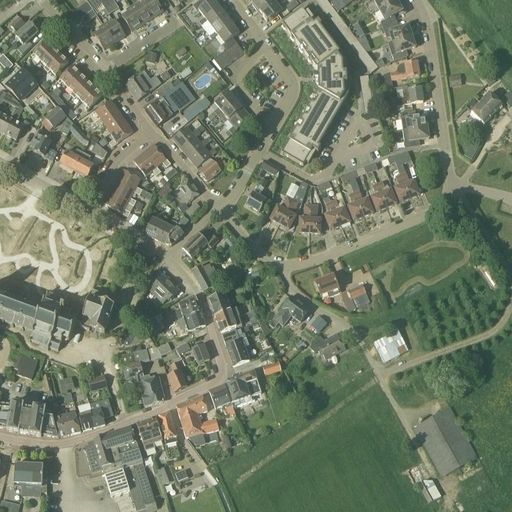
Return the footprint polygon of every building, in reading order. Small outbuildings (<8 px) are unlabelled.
[(85,0),(87,3),(74,13),(76,16),(80,20),(81,19),(82,20),(97,8),(97,7),(101,4),(102,5),(106,1),(107,0),(85,0)] [(112,0),(107,0),(106,1),(114,13),(119,10),(112,0)] [(143,3),(153,19),(163,13),(161,9),(165,5),(161,0),(146,0),(147,0),(143,3)] [(206,19),(220,8),(213,0),(211,0),(207,4),(204,0),(201,0),(193,6),(197,11),(199,10),(205,19),(206,19)] [(260,13),(274,3),(272,0),(257,0),(253,4),(254,5),(252,6),(256,12),(258,10),(260,13)] [(340,0),(332,0),(330,2),(338,13),(346,7),(340,0)] [(379,11),(397,2),(396,0),(367,0),(370,3),(374,1),(379,11)] [(108,16),(114,13),(106,1),(102,5),(108,16)] [(289,14),(299,6),(295,1),(285,8),(289,14)] [(383,29),(395,23),(392,18),(402,12),(397,2),(379,11),(385,21),(381,24),(383,29)] [(143,26),(153,19),(143,3),(137,7),(136,5),(131,8),(143,26)] [(274,3),(260,13),(267,23),(278,15),(282,13),(274,3)] [(97,8),(82,20),(86,25),(97,16),(96,16),(101,13),(97,8)] [(132,33),(143,26),(131,8),(126,11),(127,13),(122,17),(132,33)] [(212,28),(226,17),(220,8),(206,19),(205,19),(200,23),(202,27),(208,22),(212,28)] [(316,89),(319,91),(310,106),(302,120),(301,121),(291,138),(282,155),(303,167),(306,163),(308,165),(310,161),(313,157),(316,152),(318,154),(321,149),(318,147),(325,136),(334,120),(343,106),(344,105),(344,103),(348,97),(348,91),(348,89),(347,80),(347,72),(347,71),(346,63),(340,55),(332,44),(330,41),(328,40),(328,38),(323,32),(320,28),(322,26),(318,21),(316,23),(314,21),(308,12),(305,14),(302,10),(282,25),(292,37),(300,49),(309,61),(318,72),(315,75),(314,77),(313,78),(313,79),(313,82),(314,86),(316,89)] [(219,36),(233,25),(226,17),(212,28),(216,33),(210,37),(213,40),(218,36),(219,36)] [(16,33),(25,24),(19,18),(10,27),(16,33)] [(103,26),(115,44),(125,37),(115,21),(109,25),(108,23),(103,26)] [(393,44),(412,38),(408,26),(397,30),(395,23),(383,29),(387,39),(391,39),(393,43),(393,44)] [(22,55),(32,46),(28,42),(37,33),(30,25),(16,37),(23,45),(17,50),(22,55)] [(227,51),(231,48),(237,43),(233,39),(239,34),(233,25),(219,36),(225,45),(223,46),(227,51)] [(419,25),(410,27),(412,36),(421,34),(419,25)] [(104,51),(115,44),(103,26),(98,30),(99,32),(94,35),(104,51)] [(393,44),(393,43),(388,45),(394,62),(406,58),(404,52),(416,49),(412,38),(393,44)] [(41,62),(54,49),(46,42),(31,57),(34,59),(36,57),(41,62)] [(231,48),(239,58),(245,54),(237,43),(231,48)] [(233,62),(239,58),(231,48),(227,51),(225,52),(233,62)] [(46,71),(61,56),(54,49),(41,62),(46,67),(44,69),(46,71)] [(228,67),(233,62),(225,52),(220,56),(228,67)] [(155,62),(157,55),(148,53),(146,60),(155,62)] [(3,56),(0,58),(0,63),(8,71),(13,66),(3,56)] [(61,56),(46,71),(49,74),(51,71),(56,76),(69,63),(61,56)] [(222,71),(228,67),(220,56),(214,60),(222,71)] [(376,66),(378,69),(384,67),(381,60),(374,64),(376,66)] [(386,89),(393,88),(392,81),(408,79),(420,77),(417,63),(402,65),(399,67),(397,69),(397,72),(397,74),(391,74),(391,75),(384,76),(386,89)] [(30,74),(33,70),(36,67),(32,64),(29,66),(29,65),(25,69),(30,74)] [(209,72),(213,69),(209,64),(204,67),(209,72)] [(68,88),(80,75),(73,68),(58,83),(61,85),(63,83),(68,88)] [(184,78),(192,72),(189,68),(181,74),(184,78)] [(33,70),(30,74),(35,79),(38,75),(33,70)] [(20,101),(37,85),(23,71),(6,87),(20,101)] [(164,83),(171,78),(167,71),(160,76),(164,83)] [(151,81),(144,72),(125,85),(137,102),(162,85),(156,77),(151,81)] [(73,97),(88,82),(80,75),(68,88),(73,93),(71,95),(73,97)] [(378,83),(376,76),(369,78),(371,85),(378,83)] [(450,88),(460,87),(459,77),(449,79),(450,88)] [(489,87),(496,82),(492,77),(486,82),(489,87)] [(172,85),(175,89),(181,84),(179,81),(172,85)] [(83,102),(95,89),(88,82),(73,97),(75,100),(78,97),(83,102)] [(46,91),(50,87),(45,83),(41,86),(46,91)] [(162,99),(175,89),(172,85),(170,83),(157,93),(162,99)] [(154,101),(143,109),(145,111),(152,120),(154,123),(157,127),(166,120),(172,116),(168,110),(174,105),(180,112),(195,101),(181,84),(175,89),(162,99),(156,103),(154,101)] [(397,107),(411,105),(423,103),(423,101),(424,100),(424,97),(422,97),(421,88),(403,91),(404,99),(396,100),(397,107)] [(95,89),(83,102),(88,107),(85,109),(88,112),(103,96),(95,89)] [(0,116),(1,115),(0,114),(0,109),(4,102),(19,110),(21,106),(9,94),(7,95),(1,92),(0,93),(0,116)] [(59,98),(58,98),(54,92),(50,96),(55,101),(59,98)] [(65,105),(68,103),(65,100),(63,102),(61,100),(66,94),(64,92),(58,98),(59,98),(55,101),(62,109),(65,105)] [(218,117),(236,101),(228,92),(214,104),(219,109),(208,118),(211,121),(217,116),(218,117)] [(510,108),(511,106),(511,94),(510,92),(502,99),(510,108)] [(480,104),(493,116),(502,106),(489,94),(481,104),(480,104)] [(480,104),(481,104),(474,98),(466,108),(472,113),(472,114),(485,126),(493,116),(480,104)] [(208,102),(206,100),(200,104),(184,117),(188,123),(204,110),(205,111),(211,106),(208,102)] [(103,123),(120,112),(112,101),(96,112),(101,119),(95,123),(93,125),(95,129),(98,127),(98,128),(104,124),(103,123)] [(229,122),(244,110),(236,101),(218,117),(220,120),(225,115),(229,120),(228,121),(229,122)] [(72,112),(65,105),(62,109),(68,116),(72,112)] [(54,129),(63,120),(66,117),(58,108),(45,120),(46,120),(42,124),(49,132),(53,128),(54,129)] [(16,118),(19,113),(19,112),(13,109),(10,115),(16,118)] [(72,112),(68,116),(73,122),(81,115),(75,109),(72,112)] [(244,110),(229,122),(234,127),(229,131),(229,132),(226,134),(229,138),(238,131),(237,131),(251,118),(244,110)] [(110,133),(127,122),(120,112),(103,123),(104,124),(108,130),(99,136),(102,140),(105,137),(105,138),(111,134),(110,133)] [(407,131),(427,128),(426,117),(414,118),(413,112),(400,114),(401,120),(406,120),(407,131)] [(13,122),(13,121),(1,115),(0,116),(0,132),(6,135),(13,122)] [(68,137),(74,125),(68,119),(60,133),(68,137)] [(13,122),(6,135),(17,141),(23,130),(25,132),(29,124),(24,121),(22,126),(13,121),(13,122)] [(110,133),(111,134),(115,140),(109,144),(112,149),(114,148),(118,144),(134,133),(127,122),(110,133)] [(189,127),(192,133),(197,130),(193,124),(189,127)] [(195,138),(196,138),(201,134),(197,130),(193,134),(187,128),(172,140),(181,150),(195,138)] [(427,128),(407,131),(409,143),(404,143),(405,144),(399,145),(400,150),(405,149),(418,148),(417,141),(429,140),(427,128)] [(53,162),(58,153),(49,149),(52,143),(44,138),(46,134),(40,130),(31,147),(36,150),(35,153),(53,162)] [(87,148),(91,140),(86,138),(82,145),(87,148)] [(201,144),(196,138),(195,138),(181,150),(189,160),(203,147),(204,148),(209,144),(209,143),(212,141),(209,138),(206,140),(201,144)] [(103,140),(98,143),(102,149),(107,146),(103,140)] [(156,169),(157,168),(163,164),(166,168),(170,164),(166,159),(165,159),(153,145),(143,153),(156,169)] [(209,154),(204,148),(203,147),(189,160),(197,169),(211,157),(212,158),(217,154),(217,153),(220,151),(218,149),(215,151),(214,149),(209,154)] [(26,155),(35,162),(40,157),(30,149),(26,155)] [(74,171),(80,160),(83,155),(76,152),(74,156),(67,152),(60,164),(74,171)] [(161,173),(157,168),(156,169),(143,153),(133,161),(146,177),(153,172),(157,177),(161,173)] [(408,154),(393,158),(395,164),(400,176),(401,176),(406,174),(403,166),(411,163),(408,154)] [(80,160),(74,171),(88,179),(94,167),(80,160)] [(227,166),(223,161),(216,166),(212,161),(204,167),(205,169),(201,173),(208,182),(221,172),(220,171),(227,166)] [(274,178),(279,170),(265,162),(260,171),(274,178)] [(366,175),(373,173),(371,167),(364,169),(366,175)] [(178,176),(174,170),(165,177),(169,183),(178,176)] [(135,192),(134,193),(140,196),(143,191),(137,188),(141,181),(123,171),(120,176),(121,176),(118,182),(118,183),(135,192)] [(350,182),(349,182),(351,187),(356,185),(354,180),(358,179),(356,172),(347,176),(350,182)] [(401,176),(410,199),(420,196),(414,181),(407,184),(406,180),(408,179),(406,174),(401,176)] [(343,185),(349,182),(350,182),(347,176),(341,178),(343,185)] [(400,203),(410,199),(401,176),(400,176),(396,178),(398,183),(401,182),(402,186),(395,189),(400,203)] [(261,195),(261,194),(264,189),(268,183),(263,180),(259,186),(254,194),(247,206),(259,213),(266,202),(264,201),(266,198),(261,195)] [(118,183),(118,182),(117,182),(114,187),(115,187),(112,193),(112,194),(129,203),(128,204),(134,207),(137,202),(131,199),(134,193),(135,192),(118,183)] [(183,214),(189,209),(186,205),(200,195),(190,182),(180,190),(182,192),(178,195),(182,201),(180,202),(182,203),(177,207),(183,214)] [(378,185),(387,209),(397,205),(391,190),(384,193),(382,189),(385,188),(383,182),(378,185)] [(306,194),(308,185),(300,183),(297,200),(300,201),(302,193),(306,194)] [(320,194),(326,191),(324,185),(317,187),(320,194)] [(377,212),(387,209),(378,185),(372,187),(375,193),(377,191),(379,195),(372,198),(377,212)] [(162,191),(168,196),(172,192),(166,186),(162,191)] [(354,194),(364,218),(373,214),(368,199),(360,202),(359,199),(362,198),(360,192),(354,194)] [(112,194),(112,193),(111,193),(108,198),(109,198),(106,205),(110,207),(122,214),(122,215),(128,218),(131,214),(125,210),(128,204),(129,203),(112,194)] [(354,221),(364,218),(354,194),(349,196),(351,202),(354,201),(356,204),(348,207),(354,221)] [(311,206),(310,234),(320,235),(321,220),(317,220),(318,206),(318,204),(314,196),(310,197),(311,206)] [(280,225),(293,200),(288,197),(286,201),(282,199),(271,220),(280,225)] [(293,200),(280,225),(289,230),(296,217),(292,215),(299,203),(293,200)] [(331,203),(340,227),(350,223),(344,209),(337,211),(336,208),(339,207),(336,201),(331,203)] [(331,231),(340,227),(331,203),(326,205),(328,211),(331,210),(332,213),(325,216),(331,231)] [(311,206),(305,206),(304,219),(300,219),(299,234),(310,234),(311,206)] [(166,236),(170,229),(153,220),(149,228),(145,235),(160,243),(164,235),(166,236)] [(164,235),(160,243),(169,248),(172,247),(184,235),(180,232),(175,227),(173,230),(170,229),(166,236),(164,235)] [(206,242),(198,234),(183,250),(192,259),(191,260),(195,267),(208,260),(214,254),(216,256),(220,252),(219,250),(216,252),(212,248),(219,242),(213,235),(206,242)] [(225,243),(230,249),(236,244),(231,238),(225,243)] [(211,269),(209,265),(203,269),(202,267),(192,272),(204,293),(220,285),(219,284),(220,283),(219,283),(215,275),(216,273),(215,270),(215,271),(213,268),(211,269)] [(230,284),(244,278),(240,271),(227,276),(230,284)] [(494,287),(499,284),(490,271),(485,274),(494,287)] [(321,297),(339,291),(334,276),(316,283),(321,297)] [(157,299),(173,284),(168,279),(167,280),(164,277),(154,287),(155,289),(151,293),(157,299)] [(173,284),(157,299),(164,305),(168,301),(169,302),(179,292),(176,290),(177,289),(173,284)] [(81,327),(86,311),(81,310),(82,307),(66,302),(67,299),(66,299),(57,296),(56,298),(48,295),(49,294),(48,294),(46,298),(43,297),(41,302),(35,300),(36,298),(35,298),(34,299),(25,296),(26,294),(25,294),(24,296),(16,292),(16,291),(15,290),(14,292),(6,289),(6,287),(5,287),(5,288),(0,286),(0,320),(3,322),(3,324),(4,324),(4,323),(13,326),(12,327),(14,328),(14,326),(23,329),(22,331),(23,331),(24,330),(30,332),(28,337),(31,338),(30,343),(31,343),(31,342),(39,345),(38,347),(47,351),(48,351),(49,349),(59,352),(63,339),(69,342),(75,325),(81,327)] [(349,313),(356,311),(352,300),(366,294),(363,286),(342,295),(349,313)] [(86,311),(81,327),(81,329),(90,332),(91,330),(105,335),(107,329),(110,330),(113,320),(110,319),(114,308),(117,309),(119,303),(109,299),(109,298),(103,296),(94,292),(91,299),(90,299),(86,311)] [(215,317),(231,311),(225,294),(209,300),(215,317)] [(184,319),(201,313),(198,304),(195,297),(179,305),(181,311),(184,319)] [(295,312),(301,304),(292,297),(290,299),(282,309),(283,310),(274,320),(269,327),(274,330),(279,324),(284,317),(286,319),(293,310),(295,312)] [(279,324),(283,327),(292,316),(301,323),(310,311),(301,304),(295,312),(293,310),(286,319),(284,317),(279,324)] [(218,326),(240,318),(237,310),(231,312),(231,311),(215,317),(218,326)] [(201,313),(184,319),(183,320),(177,323),(181,333),(188,330),(188,333),(206,327),(201,313)] [(151,337),(162,330),(154,317),(143,324),(151,337)] [(222,334),(242,326),(239,318),(240,318),(218,326),(222,334)] [(319,334),(327,325),(319,318),(311,327),(319,334)] [(227,348),(246,341),(247,340),(243,329),(238,331),(238,330),(222,336),(227,348)] [(345,350),(337,335),(334,337),(334,339),(326,343),(320,337),(309,348),(315,353),(321,350),(326,360),(345,350)] [(246,341),(227,348),(234,368),(250,362),(253,360),(246,341)] [(408,351),(403,341),(379,354),(384,364),(408,351)] [(161,357),(172,352),(168,345),(157,350),(161,357)] [(181,359),(192,354),(187,345),(176,350),(180,358),(181,359)] [(199,366),(210,361),(204,346),(193,351),(197,362),(199,366)] [(157,350),(157,348),(133,354),(129,355),(120,357),(122,368),(123,368),(126,380),(134,379),(136,388),(140,387),(145,408),(163,403),(165,401),(159,380),(155,381),(155,378),(148,380),(147,377),(144,378),(144,376),(141,364),(162,359),(161,357),(157,350)] [(32,381),(38,362),(19,356),(17,364),(15,370),(19,371),(17,376),(32,381)] [(186,366),(181,359),(180,358),(174,361),(176,365),(172,367),(175,374),(168,378),(176,393),(188,387),(184,380),(185,379),(180,369),(186,366)] [(265,376),(281,372),(279,364),(263,368),(265,376)] [(240,377),(249,404),(255,402),(254,397),(262,395),(254,373),(240,377)] [(47,375),(43,376),(48,393),(50,404),(55,403),(47,375)] [(92,393),(107,389),(104,377),(88,382),(92,393)] [(233,409),(249,404),(240,377),(229,381),(227,384),(228,385),(233,402),(231,403),(233,408),(233,409)] [(71,380),(60,383),(63,393),(74,391),(71,380)] [(233,408),(231,403),(225,386),(210,392),(215,409),(217,410),(222,407),(224,412),(227,410),(229,417),(235,415),(233,409),(233,408)] [(71,395),(63,396),(66,406),(74,404),(71,395)] [(201,425),(200,420),(203,419),(201,415),(208,413),(203,397),(178,407),(177,408),(181,421),(183,430),(184,431),(186,440),(219,431),(216,421),(201,425)] [(92,422),(94,430),(105,426),(103,419),(113,416),(109,401),(90,406),(92,413),(92,414),(94,421),(92,422)] [(21,412),(22,406),(12,404),(11,407),(1,405),(0,411),(0,428),(7,430),(7,432),(18,434),(21,412)] [(42,438),(42,436),(46,413),(47,411),(34,408),(33,411),(24,410),(25,407),(22,406),(21,412),(18,434),(20,434),(29,435),(29,436),(42,438)] [(478,459),(451,410),(451,409),(414,428),(415,430),(414,431),(417,438),(419,437),(442,479),(478,459)] [(42,436),(59,439),(54,419),(53,415),(52,414),(46,413),(42,436)] [(84,433),(94,430),(92,422),(94,421),(92,414),(79,417),(84,433)] [(174,430),(170,414),(159,418),(167,450),(170,461),(180,458),(177,444),(178,444),(176,438),(177,438),(176,433),(175,432),(175,430),(174,430)] [(63,417),(68,437),(81,434),(76,415),(63,417)] [(59,439),(68,437),(63,417),(54,419),(59,439)] [(147,422),(155,449),(164,447),(161,434),(156,419),(147,422)] [(145,453),(155,449),(147,422),(137,425),(144,449),(145,453)] [(136,444),(131,428),(94,439),(96,446),(86,449),(93,475),(103,472),(105,476),(111,498),(115,497),(130,492),(136,511),(151,511),(158,510),(137,443),(136,444)] [(47,474),(48,466),(16,465),(16,466),(15,487),(43,488),(43,480),(47,480),(47,474)] [(163,486),(170,484),(164,468),(158,470),(163,486)] [(179,482),(188,478),(185,471),(176,475),(179,482)] [(431,492),(424,482),(419,484),(429,504),(441,498),(436,489),(431,492)] [(2,501),(0,510),(0,511),(3,511),(19,511),(21,506),(2,501)]
